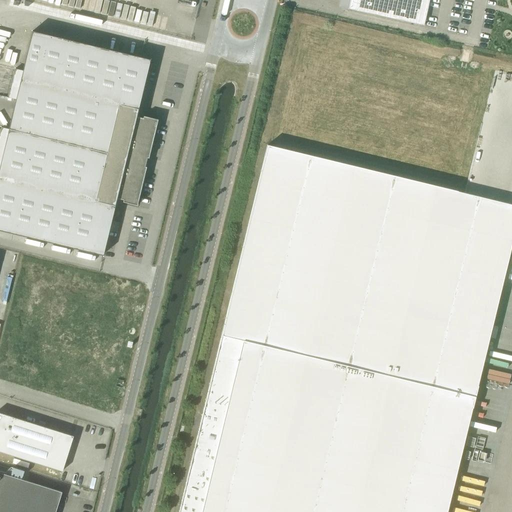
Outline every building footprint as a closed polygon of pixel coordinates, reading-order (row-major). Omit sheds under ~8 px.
[(40,0),(82,10),(84,0),(40,0)] [(100,0),(86,0),(84,12),(123,20),(148,25),(151,13),(139,10),(140,8),(100,0)] [(151,10),(152,0),(142,0),(141,8),(151,10)] [(423,26),(428,0),(349,0),(347,10),(423,26)] [(0,129),(0,230),(102,256),(116,199),(123,200),(122,203),(136,206),(144,176),(146,167),(145,167),(147,158),(148,159),(157,120),(143,117),(142,119),(136,117),(149,60),(32,32),(22,73),(13,71),(7,100),(15,102),(8,131),(0,129)] [(5,36),(5,54),(13,54),(13,37),(5,36)] [(446,511),(511,242),(511,204),(445,189),(445,188),(271,146),(267,145),(264,156),(265,157),(224,325),(224,324),(178,511),(446,511)] [(0,452),(61,472),(71,443),(0,420),(0,452)] [(0,511),(55,511),(61,492),(0,473),(0,511)]
